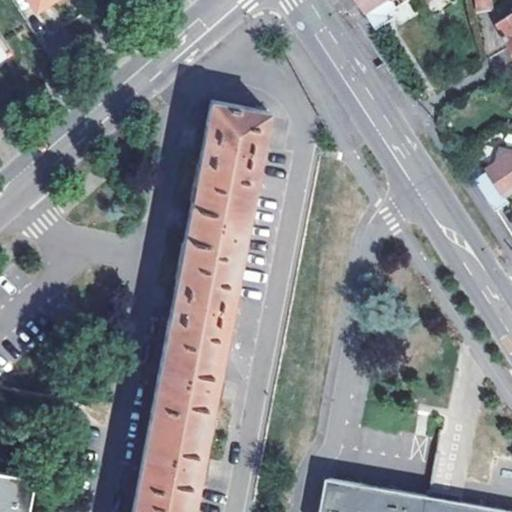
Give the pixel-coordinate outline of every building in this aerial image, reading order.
[(30,0),(36,8),(49,0),(30,0)] [(354,0),(370,24),(406,0),(354,0)] [(482,0),(485,17),(501,14),(498,0),(482,0)] [(189,511),(197,472),(206,475),(208,467),(209,459),(200,458),(212,394),(221,396),(223,389),(225,380),(215,379),(266,112),(210,102),(203,136),(194,133),(192,142),(191,150),(201,150),(189,214),(179,211),(178,219),(176,227),(187,228),(174,293),(164,289),(163,295),(161,305),(172,306),(132,511),(189,511)] [(476,180),(496,212),(510,203),(507,198),(511,194),(511,149),(502,147),(499,162),(488,169),(490,171),(476,180)] [(0,471),(0,511),(26,511),(33,477),(0,471)] [(333,479),(326,511),(506,511),(454,502),(333,479)]
